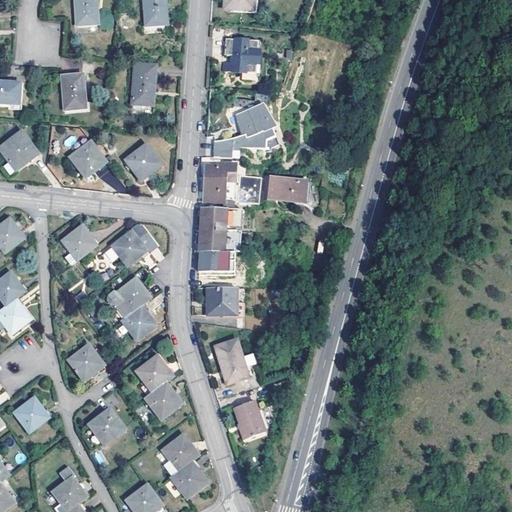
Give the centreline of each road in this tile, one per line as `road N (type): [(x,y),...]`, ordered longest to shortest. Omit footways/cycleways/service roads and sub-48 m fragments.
road 1 (secondary): [(293,511),(395,115),(435,0)]
road 2 (residential): [(236,508),(181,330),(183,237),(174,216)]
road 3 (residential): [(174,216),(186,190),(199,0)]
road 4 (residential): [(113,511),(74,438),(51,350)]
road 5 (residential): [(51,350),(40,199)]
road 6 (residential): [(174,216),(40,199)]
